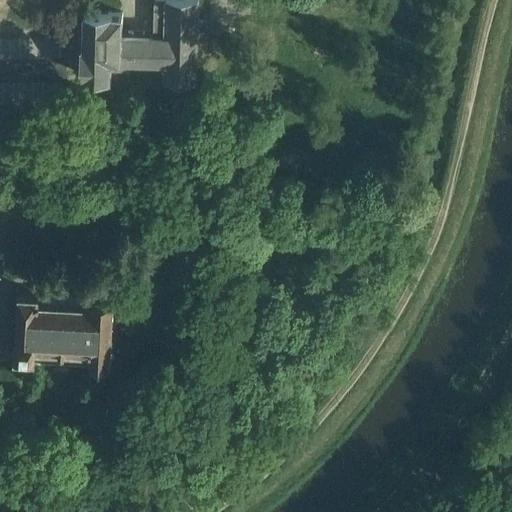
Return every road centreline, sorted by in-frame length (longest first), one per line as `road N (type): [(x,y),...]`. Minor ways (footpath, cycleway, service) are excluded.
road 1 (track): [(207,511),(276,466),(352,382),(445,220),(501,0)]
road 2 (track): [(0,471),(90,482),(145,471),(226,409),(244,372)]
road 3 (track): [(389,511),(511,368)]
